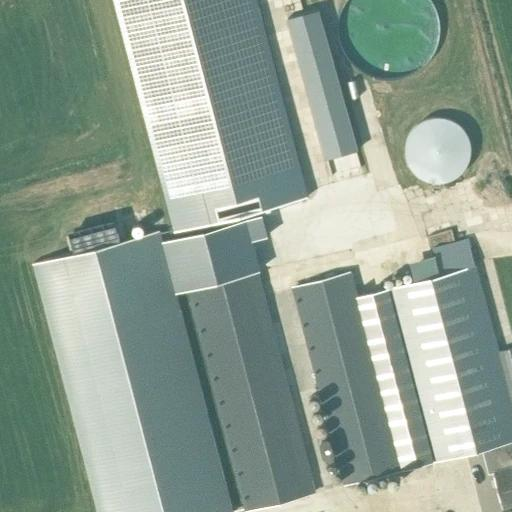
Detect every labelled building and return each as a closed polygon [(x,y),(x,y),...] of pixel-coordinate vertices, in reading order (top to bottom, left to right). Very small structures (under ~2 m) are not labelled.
[(307,197),(255,0),(113,0),(174,232),(307,197)] [(409,167),(411,169),(413,171),(415,173),(417,175),(419,177),(422,179),(424,180),(427,181),(430,182),(433,182),(435,183),(438,183),(441,183),(444,182),(447,181),(450,181),(452,179),(455,178),(457,176),(459,175),(462,173),(463,171),(465,168),(467,166),(468,163),(469,160),(470,158),(471,155),(471,152),(471,149),(471,146),(470,143),(470,141),(469,138),(468,135),(466,133),(465,130),(463,128),(461,126),(459,124),(456,122),(454,121),(451,119),(449,118),(446,117),(443,117),(440,117),(437,116),(434,117),(432,117),(429,118),(426,119),(423,120),(421,121),(418,123),(416,125),(414,127),(412,129),(410,131),(409,133),(408,136),(406,139),(406,142),(405,144),(405,147),(405,150),(405,153),(405,156),(406,159),(407,161),(408,164),(409,167)] [(177,291),(186,289),(257,270),(261,269),(248,220),(165,242),(177,291)] [(31,264),(96,511),(233,511),(159,230),(31,264)] [(489,448),(511,441),(511,347),(499,351),(477,266),(472,267),(413,282),(357,297),(351,272),(291,287),(343,486),(482,450),(489,448)] [(194,317),(245,511),(316,493),(266,299),(257,270),(186,289),(194,317)] [(511,441),(489,448),(493,463),(504,505),(511,503),(511,441)]
